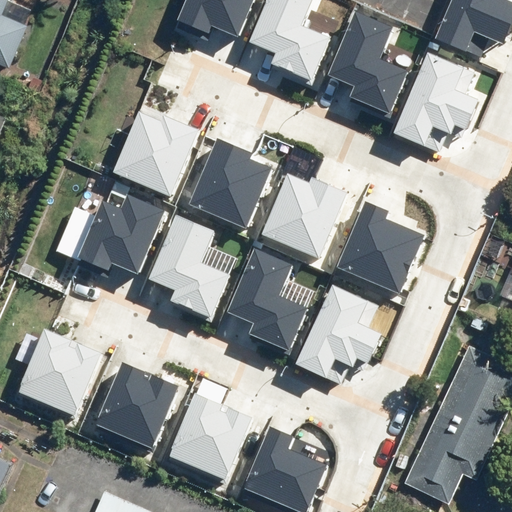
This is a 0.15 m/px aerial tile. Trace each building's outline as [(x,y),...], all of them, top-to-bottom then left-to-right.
[(0,0),(0,66),(12,72),(32,28),(6,17),(13,0),(0,0)] [(192,0),(183,23),(213,35),(217,27),(243,39),(259,0),(192,0)] [(272,0),(254,44),(280,55),(276,65),(317,82),(334,39),(307,28),(318,0),(272,0)] [(510,0),(457,0),(440,40),(470,53),(478,33),(507,45),(511,34),(511,2),(510,2),(510,0)] [(333,78),(359,88),(355,98),(394,114),(411,71),(385,60),(398,27),(359,12),(333,78)] [(398,135),(429,148),(438,128),(456,136),(459,127),(470,131),(482,101),(469,95),(478,73),(431,54),(398,135)] [(166,122),(144,113),(118,174),(176,198),(204,131),(168,116),(166,122)] [(0,116),(0,145),(10,121),(0,116)] [(258,154),(222,139),(194,205),(250,229),(275,169),(255,161),(258,154)] [(351,193),(316,179),(314,184),(292,175),(266,236),(324,260),(351,193)] [(171,211),(133,195),(126,210),(108,202),(101,218),(83,259),(85,259),(114,272),(117,265),(143,276),(171,211)] [(394,212),(369,201),(341,269),(404,295),(429,236),(391,221),(394,212)] [(83,259),(101,218),(78,208),(60,252),(84,262),(85,259),(83,259)] [(220,232),(181,216),(154,281),(180,291),(175,302),(216,319),(234,275),(232,275),(206,264),(213,247),(220,232)] [(239,258),(213,247),(206,264),(232,275),(239,258)] [(260,249),(232,313),(259,324),(254,335),(294,352),(313,308),(310,308),(285,297),(292,281),(299,265),(260,249)] [(511,271),(501,296),(511,300),(511,271)] [(285,297),(310,308),(317,292),(292,281),(285,297)] [(372,364),(386,334),(372,328),(383,306),(337,285),(300,365),(331,379),(340,360),(358,368),(362,360),(372,364)] [(107,353),(49,329),(45,340),(34,366),(23,392),(80,416),(107,353)] [(34,366),(45,340),(29,334),(18,359),(34,366)] [(409,487),(451,506),(466,474),(481,481),(511,412),(511,364),(473,346),(409,487)] [(184,386),(127,363),(101,426),(157,449),(184,386)] [(257,417),(200,394),(173,457),(231,481),(257,417)] [(298,437),(274,427),(248,489),(301,511),(312,511),(331,466),(293,450),(298,437)] [(0,501),(16,467),(0,459),(0,501)] [(152,511),(108,493),(99,511),(152,511)]
